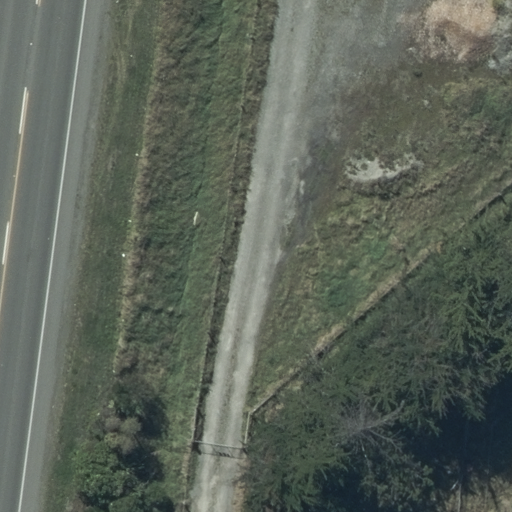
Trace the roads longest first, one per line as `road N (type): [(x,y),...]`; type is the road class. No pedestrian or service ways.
road 1 (track): [(232,511),(290,0)]
road 2 (trunk): [(0,329),(43,0)]
